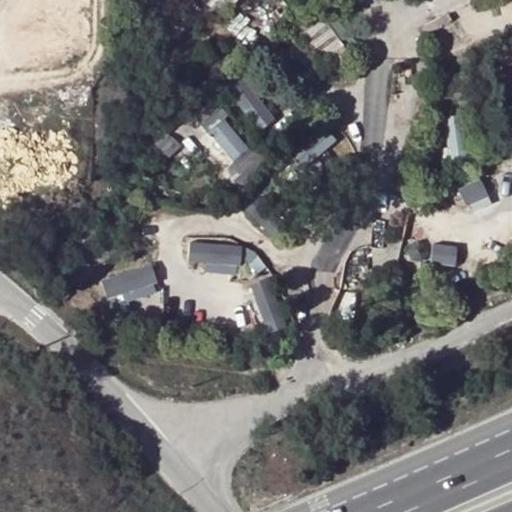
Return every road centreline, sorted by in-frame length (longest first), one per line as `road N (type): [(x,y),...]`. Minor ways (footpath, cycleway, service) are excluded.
road 1 (tertiary): [(167,460),(0,292)]
road 2 (residential): [(167,460),(345,384)]
road 3 (residential): [(345,384),(511,314)]
road 4 (motorway): [(511,451),(377,511)]
